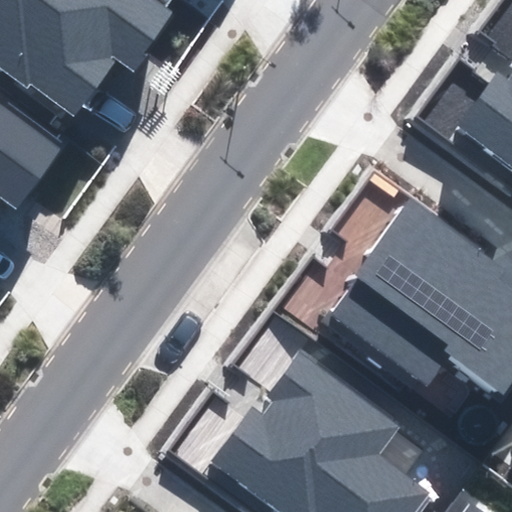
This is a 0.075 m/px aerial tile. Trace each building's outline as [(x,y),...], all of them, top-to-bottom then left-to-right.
[(170,13),(152,0),(0,0),(0,67),(26,86),(29,81),(75,114),(117,56),(131,66),(170,13)] [(496,72),(458,124),(511,162),(511,77),(509,81),(496,72)] [(60,145),(0,101),(0,195),(2,192),(17,203),(60,145)] [(511,275),(417,205),(335,315),(428,385),(451,355),(502,393),(511,379),(511,275)] [(399,425),(299,353),(257,410),(254,408),(213,464),(279,511),(415,511),(429,494),(376,456),(399,425)] [(485,511),(471,501),(463,511),(485,511)]
